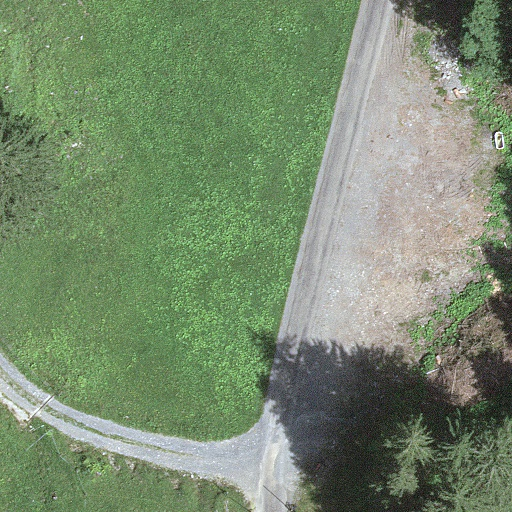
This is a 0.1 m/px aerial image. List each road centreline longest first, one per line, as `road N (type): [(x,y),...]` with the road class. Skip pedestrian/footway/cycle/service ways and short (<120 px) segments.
road 1 (track): [(388,0),(271,444),(277,511)]
road 2 (track): [(271,444),(142,433),(30,388),(0,352)]
